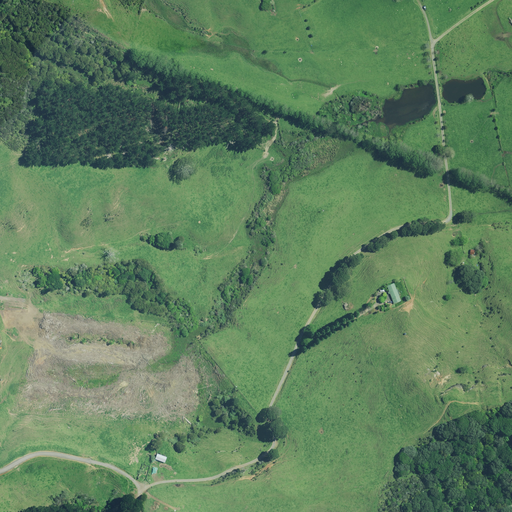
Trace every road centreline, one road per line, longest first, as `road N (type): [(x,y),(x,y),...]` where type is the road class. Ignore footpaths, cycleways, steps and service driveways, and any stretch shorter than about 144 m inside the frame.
road 1 (tertiary): [(129,511),(138,486),(195,479),(255,456),(265,441),(262,414),(333,266),(387,232),(450,217)]
road 2 (unclassified): [(450,217),(432,45)]
